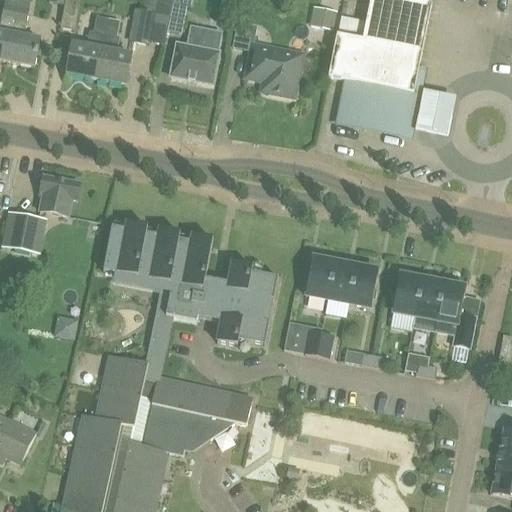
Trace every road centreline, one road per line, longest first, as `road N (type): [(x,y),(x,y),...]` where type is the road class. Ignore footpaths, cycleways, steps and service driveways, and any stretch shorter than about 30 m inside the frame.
road 1 (residential): [(477,403),(280,367),(218,376),(198,354)]
road 2 (primary): [(199,169),(0,131)]
road 3 (primary): [(359,197),(316,174),(246,164),(199,169)]
road 4 (primary): [(199,169),(273,198),(359,197)]
road 5 (residential): [(477,403),(511,242)]
road 6 (primary): [(511,231),(359,197)]
